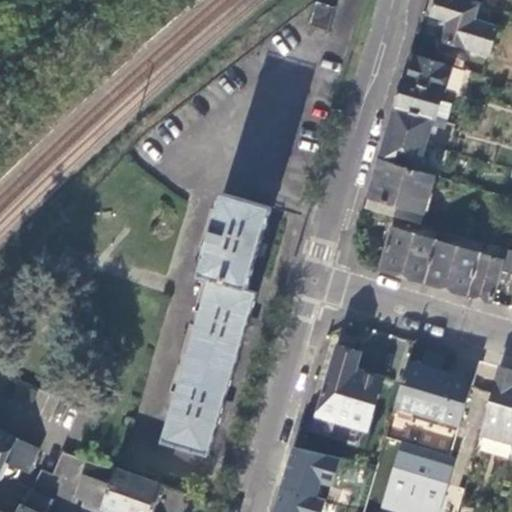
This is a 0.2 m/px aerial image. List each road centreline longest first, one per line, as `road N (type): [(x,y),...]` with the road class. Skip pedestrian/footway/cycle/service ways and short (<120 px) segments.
road 1 (residential): [(316,283),(396,0)]
road 2 (residential): [(246,511),(316,283)]
road 3 (residential): [(316,283),(511,340)]
